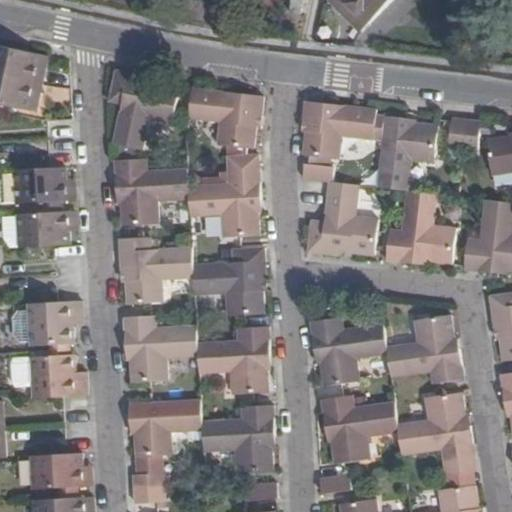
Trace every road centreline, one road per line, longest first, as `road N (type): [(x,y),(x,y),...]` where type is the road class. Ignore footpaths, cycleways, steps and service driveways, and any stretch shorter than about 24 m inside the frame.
road 1 (residential): [(115,511),(88,35)]
road 2 (residential): [(501,511),(465,295),(291,274)]
road 3 (residential): [(305,511),(291,274)]
road 4 (residential): [(284,72),(511,95)]
road 5 (residential): [(291,274),(284,72)]
road 6 (residential): [(88,35),(284,72)]
